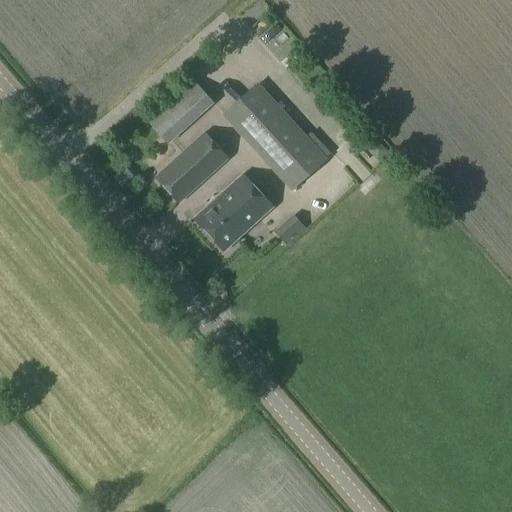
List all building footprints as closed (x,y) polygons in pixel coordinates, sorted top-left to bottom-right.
[(193,82),(148,123),(168,147),(214,105),(193,82)] [(257,85),(222,116),(292,193),(325,161),(257,85)] [(205,133),(155,177),(178,204),(228,160),(205,133)] [(377,162),(386,153),(378,144),(368,152),(377,162)] [(120,188),(129,180),(121,171),(112,178),(120,188)] [(243,177),(195,219),(224,252),(272,209),(243,177)] [(154,239),(170,230),(162,215),(146,224),(154,239)]
